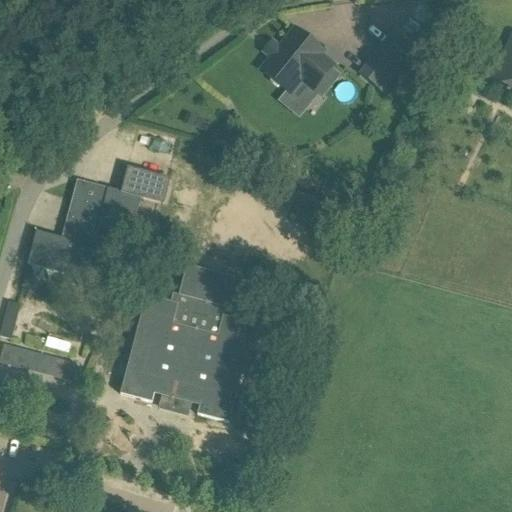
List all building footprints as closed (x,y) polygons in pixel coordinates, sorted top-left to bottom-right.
[(261,71),(271,79),(270,83),(278,88),(281,87),(290,94),(299,83),(313,95),(336,66),(322,55),(323,54),(294,31),(261,71)] [(502,59),(491,81),(511,91),(511,37),(502,59)] [(382,94),(411,58),(388,39),(359,75),(382,94)] [(471,45),(461,67),(491,81),(502,59),(471,45)] [(67,221),(71,222),(99,229),(130,238),(141,200),(164,206),(170,181),(128,169),(121,194),(77,182),(67,221)] [(99,229),(71,222),(70,227),(65,226),(63,235),(68,236),(66,241),(36,233),(28,266),(66,276),(69,268),(87,273),(99,229)] [(109,234),(104,253),(116,256),(121,237),(109,234)] [(186,268),(176,307),(145,299),(120,397),(151,405),(153,397),(199,409),(197,418),(228,426),(254,327),(224,319),(234,281),(186,268)] [(15,328),(3,325),(0,336),(0,340),(11,343),(15,328)] [(77,366),(59,362),(54,380),(72,385),(77,366)]
